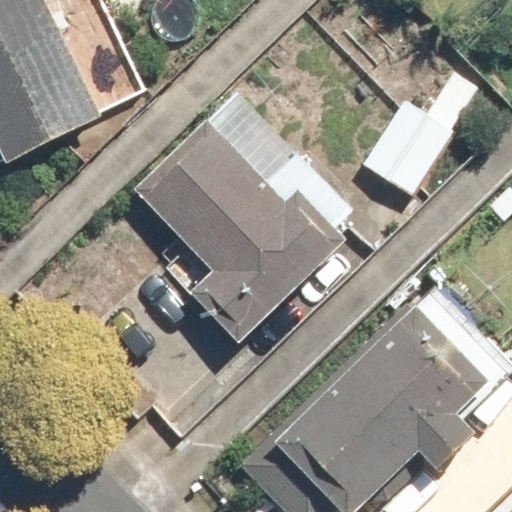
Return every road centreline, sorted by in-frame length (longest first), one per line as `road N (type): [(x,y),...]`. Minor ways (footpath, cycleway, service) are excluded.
road 1 (unknown): [(0,293),(320,0)]
road 2 (residential): [(0,423),(83,511)]
